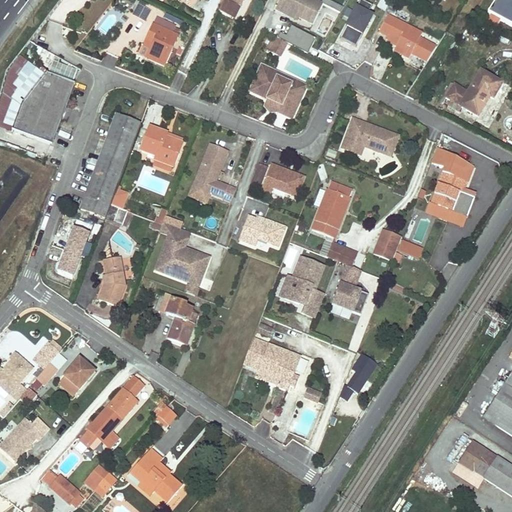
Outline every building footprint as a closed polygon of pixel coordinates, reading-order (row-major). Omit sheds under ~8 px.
[(222,0),(221,2),(224,4),(220,12),(233,18),(242,0),(222,0)] [(316,0),(279,0),(274,11),(283,15),(284,12),(297,19),(311,26),(323,3),(316,0)] [(327,0),(313,28),(328,36),(343,8),(327,0)] [(139,4),(132,15),(146,23),(152,12),(139,4)] [(354,8),(341,41),(360,48),(372,15),(354,8)] [(284,12),(283,15),(296,22),(297,19),(284,12)] [(387,16),(379,32),(387,36),(398,42),(395,48),(393,51),(408,59),(421,34),(387,16)] [(289,25),(281,40),(309,55),(317,40),(289,25)] [(147,49),(144,57),(163,67),(177,37),(176,37),(179,31),(174,28),(171,35),(151,26),(147,34),(153,37),(150,43),(147,49)] [(387,36),(384,42),(395,48),(398,42),(387,36)] [(274,39),(268,52),(278,57),(284,44),(274,39)] [(141,46),(147,49),(150,43),(144,40),(141,46)] [(260,66),(248,91),(261,97),(274,103),(270,111),(284,117),(291,104),(286,102),(292,87),(274,78),(277,73),(260,66)] [(480,69),(466,91),(453,83),(442,101),(452,107),(458,106),(477,117),(487,101),(484,99),(486,95),(489,97),(492,99),(503,83),(480,69)] [(277,73),(274,78),(292,87),(286,102),(291,104),(300,83),(277,73)] [(70,86),(43,76),(23,103),(12,131),(49,144),(70,86)] [(261,97),(257,105),(262,112),(270,111),(274,103),(261,97)] [(79,210),(104,219),(109,206),(114,192),(118,182),(139,125),(115,116),(79,210)] [(352,117),(341,145),(359,153),(362,145),(367,143),(368,147),(383,153),(389,137),(380,134),(381,128),(371,124),(369,129),(369,128),(364,127),(366,122),(352,117)] [(382,128),(380,134),(389,137),(383,153),(390,156),(398,134),(382,128)] [(148,129),(139,153),(154,159),(153,162),(171,169),(181,144),(164,138),(165,135),(148,129)] [(166,133),(164,138),(181,144),(182,140),(166,133)] [(226,153),(208,146),(195,179),(202,182),(199,192),(222,200),(227,188),(215,183),(226,153)] [(450,159),(449,162),(461,167),(463,164),(450,159)] [(437,184),(430,204),(451,212),(458,193),(462,194),(465,185),(465,180),(469,170),(461,167),(449,162),(446,161),(442,173),(437,184)] [(153,162),(150,169),(169,175),(171,169),(153,162)] [(258,191),(266,168),(257,165),(249,188),(258,191)] [(286,172),(270,166),(260,192),(269,195),(271,189),(295,198),(303,178),(290,173),(289,176),(285,174),(286,172)] [(431,182),(437,184),(442,173),(436,171),(431,182)] [(202,182),(195,179),(192,189),(199,192),(202,182)] [(118,182),(114,192),(126,197),(130,187),(118,182)] [(330,182),(311,230),(333,238),(351,190),(330,182)] [(458,193),(451,212),(454,213),(462,194),(458,193)] [(462,194),(454,213),(464,217),(472,197),(462,194)] [(109,206),(104,219),(113,223),(118,209),(109,206)] [(118,209),(113,223),(120,225),(125,212),(118,209)] [(160,209),(155,223),(161,225),(166,211),(160,209)] [(255,221),(247,218),(238,242),(253,247),(255,240),(276,248),(283,229),(262,221),(261,223),(255,221)] [(154,223),(153,228),(159,231),(161,225),(155,223),(154,223)] [(393,257),(402,234),(383,227),(374,250),(393,257)] [(57,273),(71,278),(87,234),(73,229),(57,273)] [(324,241),(319,254),(328,258),(330,254),(326,252),(330,243),(324,241)] [(330,254),(328,258),(346,265),(351,267),(356,253),(330,243),(326,252),(330,254)] [(314,291),(324,267),(299,257),(291,279),(283,299),(302,306),(300,313),(314,319),(323,295),(314,291)] [(103,287),(98,300),(117,307),(125,287),(119,259),(102,262),(106,276),(108,286),(104,287),(103,287)] [(359,315),(367,295),(353,289),(360,271),(351,267),(346,265),(331,304),(359,315)] [(283,299),(291,279),(286,277),(278,297),(283,299)] [(172,296),(165,315),(174,318),(167,338),(185,346),(198,312),(180,306),(181,303),(172,300),(173,298),(182,301),(184,296),(180,294),(182,288),(176,286),(172,296)] [(158,312),(165,315),(172,296),(164,294),(158,312)] [(259,333),(270,336),(273,328),(261,325),(259,333)] [(252,340),(242,365),(257,371),(278,379),(275,386),(287,391),(290,383),(295,385),(298,375),(294,373),(300,358),(252,340)] [(49,342),(43,350),(53,359),(60,351),(49,342)] [(43,350),(34,359),(45,368),(53,359),(43,350)] [(3,370),(0,372),(0,386),(9,395),(32,369),(15,353),(9,360),(10,362),(3,370)] [(348,403),(354,393),(360,396),(378,365),(362,356),(338,397),(348,403)] [(55,357),(32,384),(36,388),(40,383),(44,379),(47,382),(57,371),(56,369),(62,363),(55,357)] [(78,359),(63,377),(78,390),(91,375),(86,370),(88,368),(78,359)] [(305,373),(309,361),(302,359),(299,371),(305,373)] [(257,371),(254,378),(275,386),(278,379),(257,371)] [(511,375),(483,419),(511,437),(511,375)] [(63,377),(58,383),(73,396),(78,390),(63,377)] [(91,424),(86,429),(87,430),(96,438),(101,442),(111,431),(138,401),(135,398),(145,387),(132,377),(121,389),(122,390),(92,424),(91,424)] [(318,402),(321,394),(307,389),(304,397),(318,402)] [(166,407),(159,416),(168,424),(176,416),(166,407)] [(168,424),(159,416),(156,419),(166,427),(168,424)] [(0,446),(0,450),(14,463),(26,450),(26,445),(30,445),(35,440),(38,442),(43,436),(25,420),(0,446)] [(87,430),(78,441),(87,449),(96,438),(87,430)] [(111,431),(101,442),(104,445),(112,437),(115,440),(118,438),(111,431)] [(112,437),(104,445),(108,449),(115,440),(112,437)] [(71,453),(79,459),(87,449),(79,443),(71,453)] [(511,468),(474,443),(453,473),(478,489),(484,479),(511,497),(511,468)] [(149,450),(130,472),(141,482),(140,484),(152,494),(154,491),(167,503),(182,485),(169,473),(167,476),(162,471),(164,469),(158,463),(161,460),(149,450)] [(83,483),(93,492),(98,486),(107,476),(109,474),(99,465),(83,483)] [(49,489),(55,481),(45,471),(38,479),(49,489)] [(128,474),(140,484),(141,482),(130,472),(128,474)] [(107,476),(98,486),(106,492),(114,482),(107,476)] [(58,478),(49,489),(68,505),(77,494),(58,478)] [(140,484),(137,487),(149,497),(152,494),(140,484)] [(43,511),(32,502),(26,511),(43,511)]
